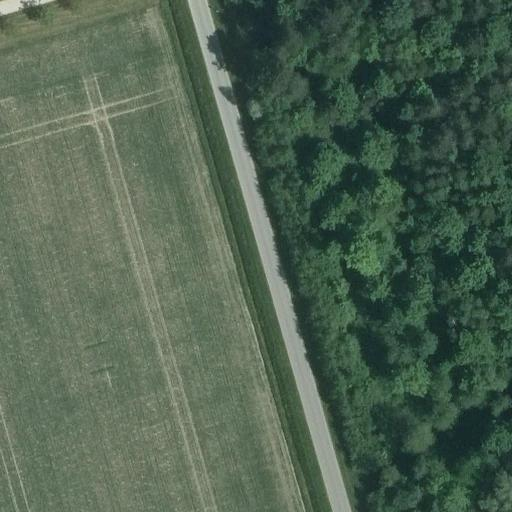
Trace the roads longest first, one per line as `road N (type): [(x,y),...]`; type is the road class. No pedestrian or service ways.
road 1 (unclassified): [(341,511),(196,0)]
road 2 (track): [(339,506),(511,382)]
